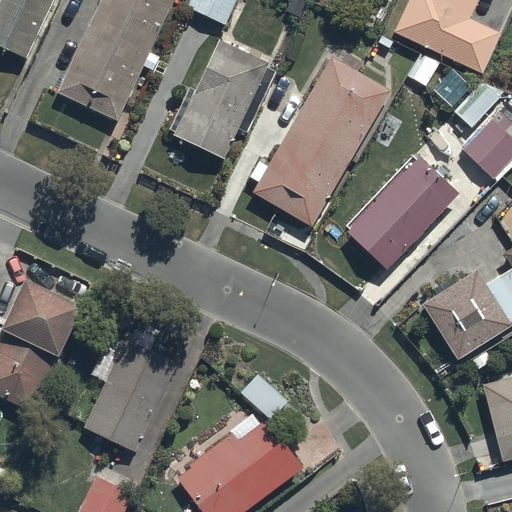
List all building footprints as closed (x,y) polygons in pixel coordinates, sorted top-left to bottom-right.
[(57,0),(1,0),(0,4),(0,48),(29,62),(57,0)] [(102,0),(60,97),(115,122),(109,136),(119,141),(125,128),(118,125),(173,0),(102,0)] [(237,0),(190,0),(186,9),(226,27),(237,0)] [(410,0),(393,36),(481,78),(500,37),(468,21),(478,0),(410,0)] [(269,67),(219,44),(193,98),(188,96),(168,137),(223,163),(269,67)] [(419,55),(406,77),(425,89),(438,67),(419,55)] [(342,66),(332,61),(268,170),(259,165),(250,181),(258,185),(252,196),(312,231),(391,96),(359,77),(364,67),(347,57),(342,66)] [(511,161),(511,128),(499,115),(462,151),(491,182),(511,161)] [(418,164),(413,159),(348,227),(352,231),(345,238),(366,258),(384,275),(458,198),(420,162),(418,164)] [(434,299),(420,308),(455,363),(465,357),(475,374),(490,364),(481,351),(511,332),(507,325),(511,322),(511,252),(501,259),(508,270),(482,287),(475,276),(456,288),(450,279),(430,293),(434,299)] [(83,314),(24,286),(4,328),(0,326),(0,396),(33,412),(56,364),(59,365),(83,314)] [(118,355),(104,349),(90,380),(104,386),(83,433),(136,457),(176,368),(124,344),(118,355)] [(256,378),(240,396),(271,423),(287,404),(256,378)] [(511,381),(480,389),(500,465),(511,461),(511,381)] [(191,472),(176,482),(198,511),(251,511),(303,475),(284,448),(279,452),(253,417),(228,434),(231,438),(188,469),(191,472)] [(127,511),(134,498),(95,480),(79,511),(127,511)]
